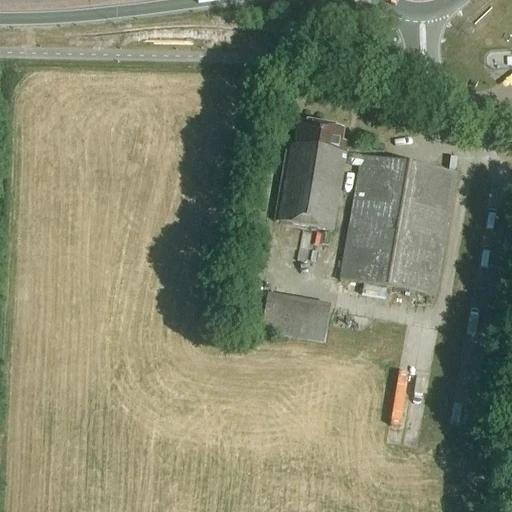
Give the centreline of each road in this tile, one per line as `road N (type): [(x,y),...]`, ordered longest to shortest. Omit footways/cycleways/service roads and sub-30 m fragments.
road 1 (primary): [(0,20),(208,0)]
road 2 (unclassified): [(511,123),(424,80),(422,14)]
